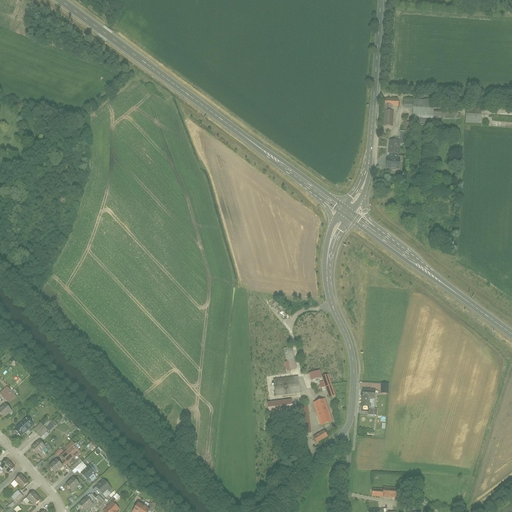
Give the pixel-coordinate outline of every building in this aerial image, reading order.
[(404,108),(414,109),(414,99),(405,99),(404,108)] [(433,100),(414,99),(414,109),(413,121),(432,122),(433,117),(433,111),(433,100)] [(383,126),(393,126),(393,112),(385,111),(384,111),(383,126)] [(482,112),(466,111),(466,123),(481,124),(482,112)] [(406,144),(407,131),(399,131),(399,141),(400,141),(400,143),(406,144)] [(399,141),(389,140),(388,153),(390,153),(398,154),(400,154),(400,143),(400,141),(399,141)] [(387,157),(386,168),(399,169),(400,158),(398,158),(389,158),(387,157)] [(279,303),(274,308),(279,313),(284,309),(279,303)] [(284,349),(288,361),(294,359),(290,347),(284,349)] [(288,361),(284,362),(287,371),(297,368),(294,359),(288,361)] [(319,371),(310,373),(311,379),(321,377),(319,371)] [(329,374),(322,376),(324,381),(325,386),(329,397),(336,395),(329,374)] [(298,377),(274,379),(276,396),(300,393),(298,377)] [(12,392),(7,386),(0,392),(0,393),(8,403),(16,396),(12,392)] [(376,390),(363,389),(363,397),(370,398),(375,398),(376,390)] [(370,407),(370,398),(363,397),(362,411),(368,411),(369,407),(370,407)] [(291,399),(267,403),(268,412),(292,409),(291,399)] [(326,399),(314,403),(321,425),(333,421),(326,399)] [(6,404),(0,409),(0,413),(4,419),(13,411),(6,404)] [(311,432),(308,406),(298,407),(302,434),(311,432)] [(28,419),(15,430),(21,437),(35,425),(28,419)] [(42,439),(58,425),(52,419),(44,427),(40,423),(33,429),(42,439)] [(324,430),(314,437),(318,443),(328,437),(324,430)] [(40,441),(31,448),(38,455),(46,448),(40,441)] [(61,455),(68,464),(81,452),(72,442),(65,448),(67,450),(61,455)] [(56,459),(48,467),(55,473),(63,466),(56,459)] [(69,469),(74,474),(84,464),(79,459),(69,469)] [(8,474),(14,468),(7,460),(1,466),(8,474)] [(90,466),(81,473),(87,480),(96,472),(90,466)] [(29,483),(22,475),(15,481),(22,489),(29,483)] [(74,478),(65,485),(72,493),(81,485),(74,478)] [(104,480),(97,487),(103,494),(108,490),(109,491),(112,489),(104,480)] [(399,488),(383,487),(383,489),(383,497),(398,497),(399,488)] [(383,489),(373,489),(372,496),(383,497),(383,489)] [(12,508),(23,496),(17,490),(10,497),(14,501),(9,505),(12,508)] [(41,500),(34,492),(27,499),(34,506),(41,500)] [(95,498),(101,504),(97,508),(100,511),(107,504),(98,495),(95,498)] [(87,498),(79,505),(85,511),(86,511),(94,505),(87,498)] [(113,503),(104,511),(117,511),(119,509),(113,503)] [(133,511),(148,511),(150,509),(138,503),(133,511)]
